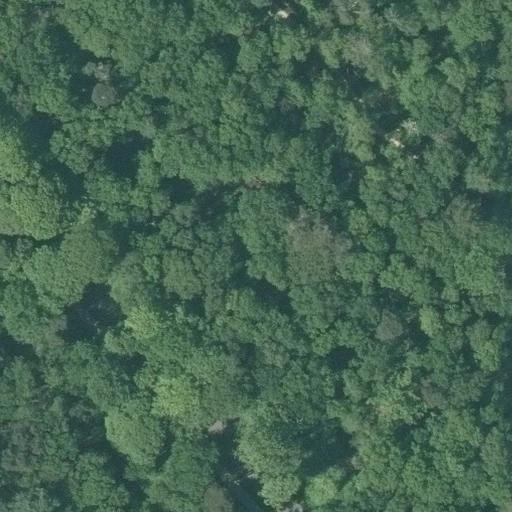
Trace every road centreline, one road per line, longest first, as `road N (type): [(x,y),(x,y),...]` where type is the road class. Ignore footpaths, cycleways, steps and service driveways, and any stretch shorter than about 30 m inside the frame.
road 1 (track): [(34,0),(91,108),(135,155),(185,198),(356,298),(388,326),(465,443),(486,462),(511,469)]
road 2 (tertiary): [(296,511),(0,173)]
